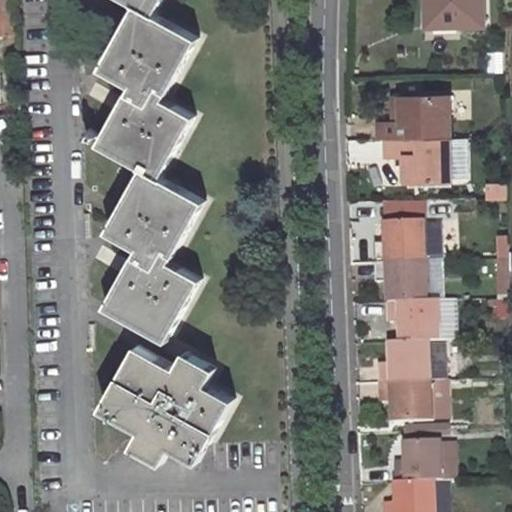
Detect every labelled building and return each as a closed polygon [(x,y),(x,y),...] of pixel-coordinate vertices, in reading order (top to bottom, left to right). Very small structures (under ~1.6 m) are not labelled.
[(15,0),(0,0),(0,33),(16,34),(15,0)] [(132,0),(139,4),(157,14),(164,0),(132,0)] [(484,0),(428,0),(429,19),(460,17),(460,25),(486,24),(484,0)] [(166,100),(156,94),(160,87),(170,93),(200,38),(157,14),(139,4),(104,68),(135,85),(128,100),(125,98),(101,142),(144,166),(163,176),(196,116),(166,100)] [(0,49),(0,70),(9,70),(7,49),(0,49)] [(160,87),(156,94),(166,100),(170,93),(160,87)] [(451,96),(394,97),(394,117),(399,117),(399,123),(379,123),(380,140),(387,140),(452,138),(451,96)] [(452,138),(387,140),(387,157),(411,156),(411,163),(404,163),(404,183),(453,181),(452,138)] [(460,138),(461,173),(471,172),(469,138),(460,138)] [(172,262),(162,257),(166,250),(176,255),(207,200),(163,176),(144,166),(110,229),(142,247),(135,263),(131,260),(107,306),(169,341),(202,280),(172,262)] [(425,202),(385,202),(385,211),(426,210),(425,202)] [(426,221),(386,222),(387,249),(377,250),(377,264),(427,262),(426,221)] [(166,250),(162,257),(172,262),(176,255),(166,250)] [(427,262),(377,264),(378,278),(388,278),(389,303),(429,302),(427,262)] [(511,297),(499,298),(499,316),(511,316),(511,340),(511,339),(511,297)] [(447,300),(447,339),(459,339),(460,300),(447,300)] [(429,302),(389,303),(389,318),(400,317),(401,343),(431,341),(441,341),(440,302),(429,302)] [(401,343),(390,343),(391,368),(380,369),(380,384),(432,382),(431,341),(401,343)] [(236,398),(208,384),(217,368),(188,352),(180,368),(139,345),(105,407),(144,429),(136,445),(165,461),(174,445),(201,460),(236,398)] [(432,382),(380,384),(381,398),(392,397),(393,421),(433,421),(432,382)] [(442,440),(407,442),(408,466),(397,467),(397,482),(436,481),(444,480),(442,440)] [(444,480),(457,480),(455,440),(442,440),(444,480)] [(437,511),(436,481),(397,482),(398,507),(387,507),(387,511),(437,511)]
